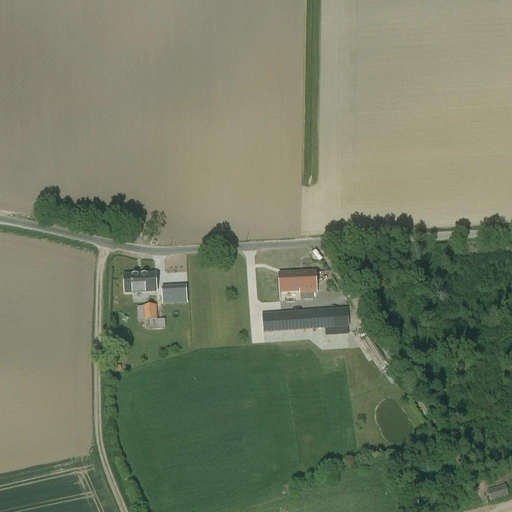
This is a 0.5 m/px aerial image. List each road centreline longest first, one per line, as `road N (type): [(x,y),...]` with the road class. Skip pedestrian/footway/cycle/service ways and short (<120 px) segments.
road 1 (unclassified): [(0,219),(146,251),(511,232)]
road 2 (track): [(130,511),(101,425),(106,243)]
